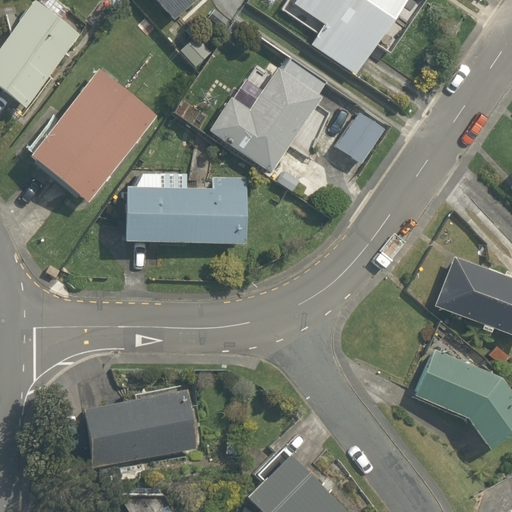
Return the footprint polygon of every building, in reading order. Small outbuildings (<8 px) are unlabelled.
[(138,0),(167,30),(198,0),(138,0)] [(404,0),(289,0),(285,6),(315,27),(299,50),(346,83),(404,0)] [(76,34),(29,1),(0,43),(0,106),(17,119),(76,34)] [(228,101),(202,135),(261,181),(329,93),(283,58),(241,111),(228,101)] [(154,116),(94,68),(57,115),(51,110),(12,160),(79,212),(154,116)] [(382,132),(350,115),(330,155),(362,171),(382,132)] [(116,190),(113,249),(237,255),(239,195),(116,190)] [(511,278),(450,258),(432,312),(511,338),(511,278)] [(428,344),(407,393),(469,419),(491,448),(511,432),(511,399),(490,370),(428,344)] [(185,387),(77,405),(88,471),(196,452),(185,387)] [(353,511),(293,452),(245,500),(256,511),(353,511)]
